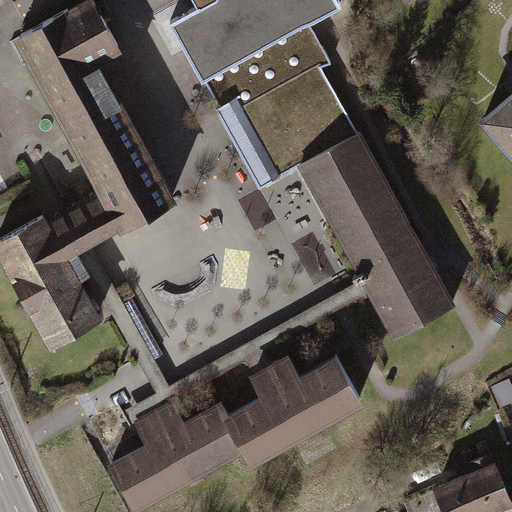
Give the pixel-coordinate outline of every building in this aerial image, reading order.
[(104,189),(46,220),(45,221),(63,252),(64,252),(74,246),(75,248),(123,222),(124,224),(172,197),(95,57),(118,45),(93,0),(87,0),(69,10),(68,8),(19,35),(104,189)] [(340,0),(194,0),(198,5),(170,20),(203,78),(305,22),(342,2),(340,0)] [(320,48),(305,22),(203,78),(263,186),(302,164),(356,134),(320,68),(331,62),(323,46),(320,48)] [(511,95),(480,123),(511,159),(511,95)] [(356,134),(302,164),(396,333),(452,302),(358,133),(356,134)] [(98,315),(78,277),(88,271),(74,246),(64,252),(63,252),(45,221),(46,220),(43,215),(0,238),(0,247),(17,278),(51,340),(98,315)] [(251,455),(360,396),(337,355),(300,375),(288,353),(253,373),(265,394),(229,415),(244,443),(251,455)] [(511,383),(509,377),(491,385),(500,405),(511,399),(511,383)] [(222,402),(185,422),(173,401),(173,400),(155,409),(156,410),(138,420),(150,441),(113,462),(135,502),(244,443),(229,415),(222,402)] [(498,462),(493,448),(470,458),(472,464),(431,482),(433,486),(405,498),(410,511),(482,511),(511,499),(511,496),(497,462),(498,462)]
